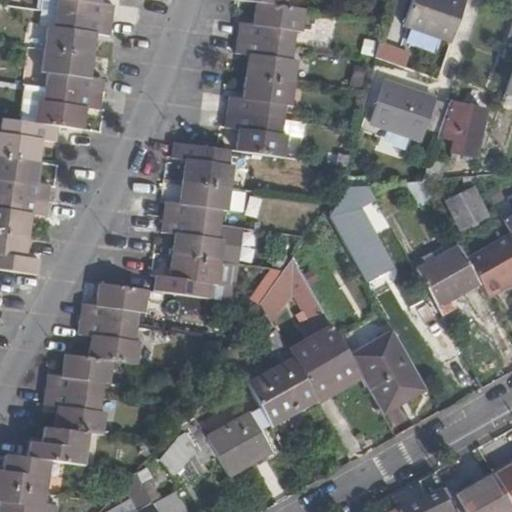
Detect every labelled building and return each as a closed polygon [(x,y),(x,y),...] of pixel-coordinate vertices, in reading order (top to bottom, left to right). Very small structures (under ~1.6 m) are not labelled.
[(100,4),(100,0),(56,0),(55,13),(113,21),(114,6),(100,4)] [(412,0),(403,28),(449,44),(463,0),(461,0),(412,0)] [(238,23),(236,38),(294,46),(295,32),(301,33),(305,9),(286,7),(255,3),(252,25),(238,23)] [(47,28),(44,50),(93,56),(96,35),(111,36),(113,21),(55,13),(53,29),(47,28)] [(248,55),(245,76),(294,83),(297,61),(292,60),(294,46),(236,38),(234,53),(248,55)] [(46,74),(44,88),(102,96),(104,81),(90,79),(93,56),(44,50),(41,73),(46,74)] [(228,97),(226,113),(284,121),(286,106),(291,107),(294,83),(245,76),(241,99),(228,97)] [(44,88),(24,85),(20,122),(34,124),(37,102),(42,102),(44,88)] [(425,128),(438,132),(446,108),(382,86),(369,123),(421,140),(425,128)] [(37,102),(34,124),(58,127),(83,131),(86,110),(100,111),(102,96),(44,88),(42,102),(37,102)] [(483,113),(447,105),(446,108),(438,132),(437,134),(455,137),(451,154),(473,159),(483,113)] [(282,135),(284,121),(226,113),(223,128),(237,130),(234,151),(284,158),(287,135),(282,135)] [(0,157),(40,163),(43,141),(56,143),(58,127),(34,124),(20,122),(1,119),(0,126),(0,157)] [(404,149),(408,138),(386,129),(381,140),(404,149)] [(184,160),(181,183),(231,190),(234,166),(228,165),(230,151),(215,149),(172,143),(170,158),(184,160)] [(0,194),(48,202),(50,187),(37,185),(40,163),(0,157),(0,194)] [(444,164),(429,158),(421,181),(439,179),(444,164)] [(402,200),(424,201),(425,182),(403,181),(402,200)] [(164,202),(162,218),(219,226),(221,212),(228,212),(231,190),(181,183),(178,203),(164,202)] [(484,217),(471,191),(446,204),(460,229),(484,217)] [(0,233),(29,237),(33,215),(46,217),(48,202),(0,194),(0,233)] [(340,213),(332,200),(330,204),(323,213),(360,277),(378,267),(346,209),(340,213)] [(511,217),(503,223),(510,235),(511,239),(511,217)] [(174,235),(171,256),(220,263),(224,240),(217,239),(219,226),(162,218),(159,233),(174,235)] [(0,271),(38,277),(40,261),(26,259),(29,237),(0,233),(0,271)] [(511,239),(510,235),(465,261),(480,286),(487,299),(504,289),(502,285),(511,279),(511,239)] [(451,302),(480,286),(465,261),(458,248),(414,272),(429,298),(436,311),(451,302)] [(217,286),(220,263),(171,256),(168,278),(153,276),(151,291),(209,299),(211,285),(217,286)] [(319,343),(291,359),(312,396),(355,371),(347,359),(340,346),(290,260),(282,272),(278,277),(319,343)] [(95,306),(81,305),(78,319),(136,327),(138,314),(144,314),(148,291),(126,288),(97,284),(95,306)] [(443,364),(460,354),(439,317),(436,311),(429,298),(412,308),(443,364)] [(451,302),(436,311),(439,317),(454,308),(451,302)] [(496,339),(506,333),(493,312),(484,317),(496,339)] [(90,336),(87,358),(112,362),(136,365),(140,342),(134,341),(136,327),(78,319),(76,335),(90,336)] [(269,425),(314,398),(312,396),(291,359),(269,319),(251,331),(273,358),(279,366),(246,385),(269,425)] [(425,390),(401,350),(392,333),(347,359),(355,371),(357,375),(380,416),(425,390)] [(60,375),(46,374),(44,390),(102,398),(104,384),(109,384),(112,362),(87,358),(67,356),(63,355),(60,375)] [(55,407),(52,428),(89,433),(103,435),(106,413),(100,412),(102,398),(44,390),(42,405),(55,407)] [(206,439),(191,413),(179,429),(182,436),(193,455),(200,466),(203,464),(216,457),(206,439)] [(249,415),(206,439),(216,457),(227,477),(271,452),(249,415)] [(40,444),(28,443),(25,458),(50,461),(84,466),(89,433),(52,428),(42,427),(40,444)] [(193,455),(182,436),(174,440),(159,461),(173,477),(183,466),(193,455)] [(2,472),(0,471),(0,486),(46,493),(50,461),(25,458),(3,455),(2,472)] [(200,466),(193,455),(183,466),(192,481),(207,473),(203,464),(200,466)] [(511,466),(495,477),(511,507),(511,466)] [(425,497),(398,511),(455,511),(450,502),(434,473),(416,483),(425,497)] [(511,511),(511,507),(495,477),(450,502),(455,511),(511,511)] [(43,511),(45,504),(46,493),(0,486),(0,511),(43,511)] [(181,511),(171,493),(152,504),(153,506),(156,511),(181,511)]
